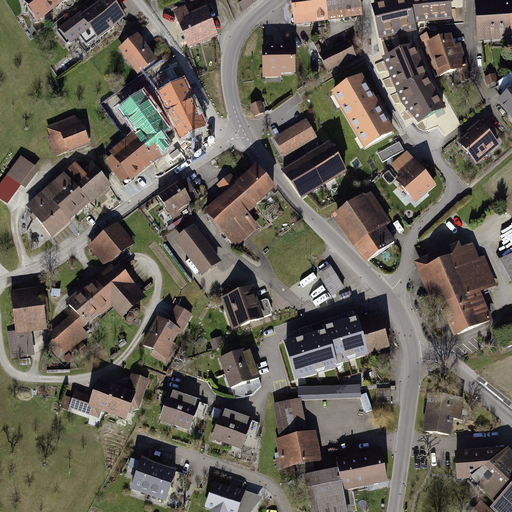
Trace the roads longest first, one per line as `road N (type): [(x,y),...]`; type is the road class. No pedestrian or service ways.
road 1 (residential): [(0,283),(75,247),(244,133)]
road 2 (residential): [(173,384),(250,408),(264,400),(272,339),(386,294)]
road 3 (tertiary): [(244,133),(292,198),(386,294)]
road 4 (residential): [(244,133),(216,122),(140,0)]
road 5 (residential): [(141,438),(256,477),(288,511)]
road 6 (tertiary): [(277,0),(242,29),(231,50),(232,101),(244,133)]
road 7 (tertiary): [(415,363),(394,511)]
